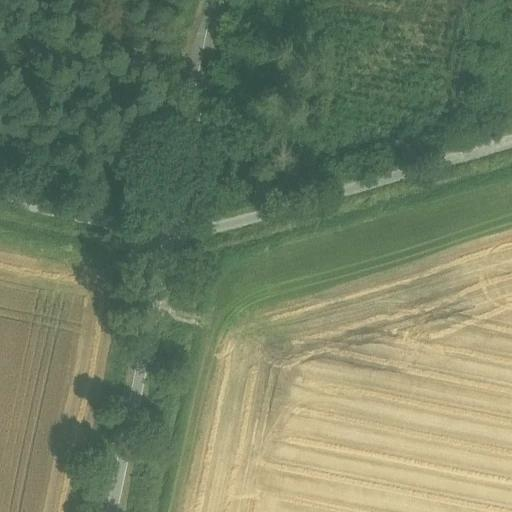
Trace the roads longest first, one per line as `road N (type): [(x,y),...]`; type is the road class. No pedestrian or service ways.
road 1 (unclassified): [(511,123),(152,233)]
road 2 (unclassified): [(109,511),(152,233)]
road 3 (unclassified): [(152,233),(202,0)]
road 4 (unclassified): [(152,233),(0,198)]
